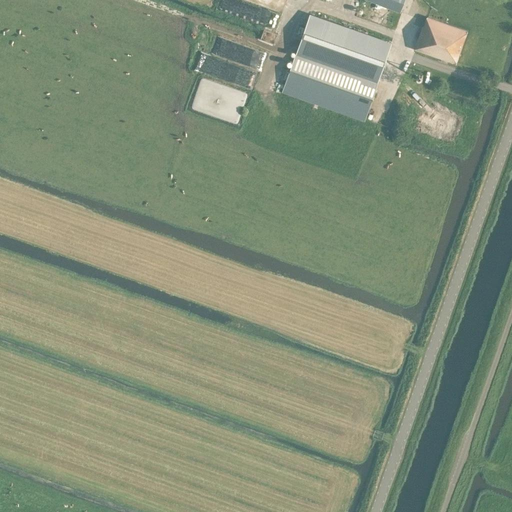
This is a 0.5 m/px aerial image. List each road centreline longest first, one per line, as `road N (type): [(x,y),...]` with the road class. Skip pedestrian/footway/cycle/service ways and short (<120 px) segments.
road 1 (tertiary): [(373,511),(511,115)]
road 2 (unclassified): [(444,511),(511,313)]
